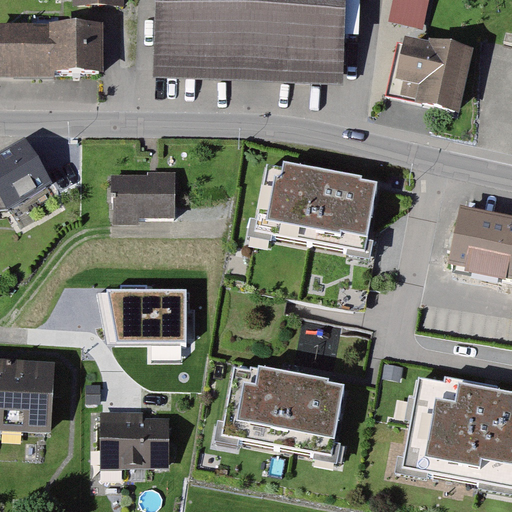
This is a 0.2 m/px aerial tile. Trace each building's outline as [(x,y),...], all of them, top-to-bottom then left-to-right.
[(158,0),(156,77),(344,84),(346,0),(158,0)] [(433,0),(395,0),(389,25),(425,34),(433,0)] [(105,27),(0,28),(0,78),(106,77),(105,27)] [(477,58),(409,44),(399,88),(425,93),(421,111),(464,120),(477,58)] [(0,161),(0,216),(9,215),(52,189),(26,147),(0,161)] [(267,170),(255,238),(365,259),(378,191),(267,170)] [(151,180),(116,181),(118,229),(141,229),(141,223),(177,222),(176,175),(151,175),(151,180)] [(511,224),(465,216),(454,278),(511,288),(511,224)] [(60,372),(0,369),(0,437),(57,440),(60,372)] [(222,442),(332,462),(345,394),(234,374),(222,442)] [(511,401),(418,385),(402,475),(511,494),(511,401)] [(143,415),(103,415),(104,473),(170,473),(170,422),(144,422),(143,415)]
